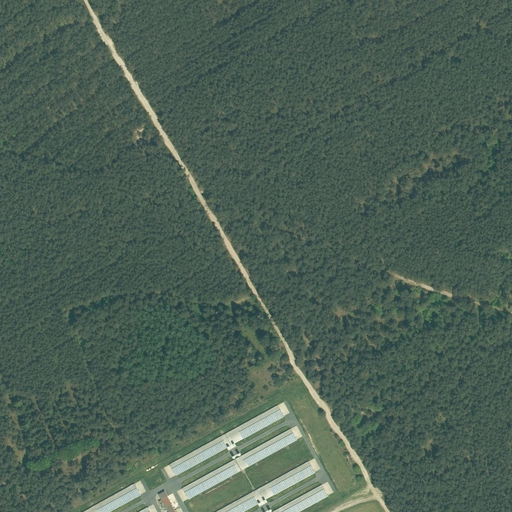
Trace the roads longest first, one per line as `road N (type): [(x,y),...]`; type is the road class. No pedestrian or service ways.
road 1 (track): [(388,511),(84,0)]
road 2 (track): [(511,314),(203,202),(0,152)]
road 3 (track): [(0,338),(53,309),(111,293),(169,290),(228,302),(256,294)]
road 4 (track): [(375,495),(511,442)]
road 5 (track): [(293,419),(172,486)]
